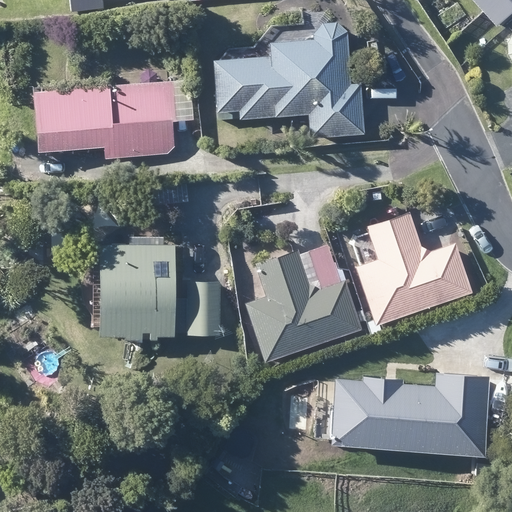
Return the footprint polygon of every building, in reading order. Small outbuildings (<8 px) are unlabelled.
[(511,0),(475,0),(498,25),(511,11),(511,0)] [(365,133),(365,129),(362,81),(351,83),(350,77),(347,29),(337,20),(325,21),(316,31),(317,38),(274,40),(274,54),(255,55),(255,45),(242,46),(242,55),(223,57),(217,57),(221,111),(242,109),(242,117),(268,115),(278,115),(293,114),(310,113),(310,121),(311,128),(311,137),(361,133),(365,133)] [(177,143),(174,90),(173,80),(168,81),(127,83),(38,89),(42,143),(42,149),(108,145),(108,157),(170,153),(177,143)] [(188,203),(187,185),(153,186),(154,205),(188,203)] [(120,215),(122,209),(118,206),(113,208),(112,213),(116,216),(120,215)] [(458,241),(451,244),(433,250),(430,242),(423,245),(411,211),(408,212),(369,225),(371,232),(379,257),(360,263),(359,264),(379,324),(475,291),(458,241)] [(181,296),(180,253),(180,242),(168,241),(128,242),(103,242),(104,324),(104,334),(124,334),(128,334),(128,338),(147,339),(147,330),(153,330),(153,337),(161,337),(161,334),(179,335),(179,330),(190,330),(190,332),(222,332),(222,288),(222,279),(190,279),(190,296),(181,296)] [(268,361),(363,327),(346,279),(343,280),(330,243),(301,253),(299,247),(294,249),(257,262),(268,295),(247,302),(268,361)] [(41,325),(30,309),(2,329),(13,344),(41,325)] [(489,380),(437,375),(436,386),(320,377),(315,442),(482,456),(489,380)]
